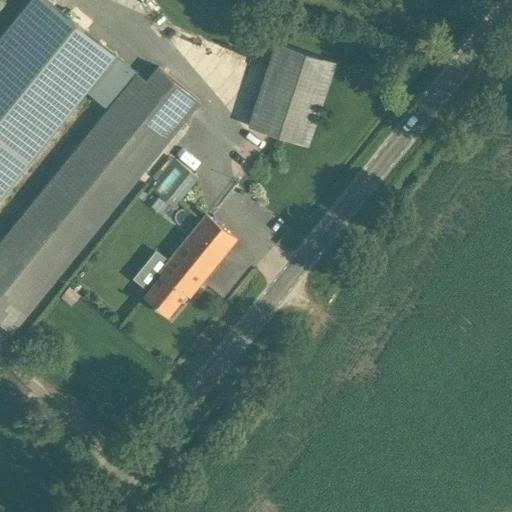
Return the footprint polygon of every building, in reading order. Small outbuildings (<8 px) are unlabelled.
[(0,198),(88,92),(117,56),(102,44),(52,3),(48,0),(29,0),(0,36),(0,198)] [(232,33),(263,45),(268,30),(237,18),(232,33)] [(309,145),(336,61),(278,42),(250,126),(309,145)] [(117,56),(88,92),(111,110),(140,75),(117,56)] [(111,110),(0,244),(0,321),(12,331),(202,100),(158,65),(146,79),(140,75),(111,110)] [(152,188),(174,206),(198,177),(177,159),(152,188)] [(157,251),(135,277),(150,290),(145,296),(169,316),(187,293),(190,296),(238,238),(208,213),(169,261),(157,251)] [(511,511),(511,483),(477,458),(439,511),(511,511)]
